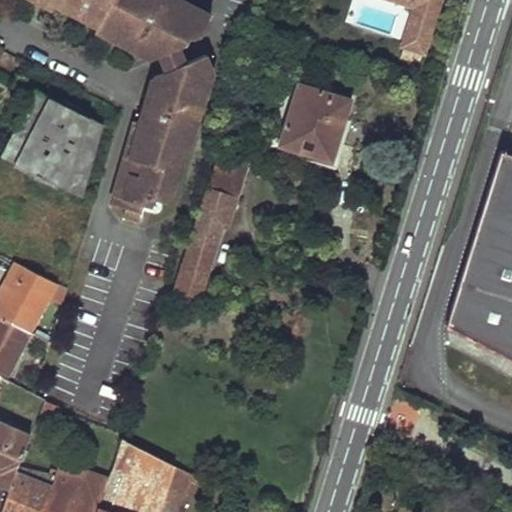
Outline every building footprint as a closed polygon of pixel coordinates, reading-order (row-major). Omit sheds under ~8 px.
[(41,0),(53,5),(55,1),(95,22),(93,26),(151,55),(160,51),(178,44),(186,40),(189,34),(193,35),(201,31),(210,12),(184,0),(41,0)] [(427,60),(444,0),(375,0),(409,10),(397,51),(427,60)] [(178,44),(160,51),(164,61),(166,68),(153,74),(140,119),(136,117),(112,201),(125,205),(123,211),(139,216),(142,206),(154,209),(157,208),(160,205),(161,201),(158,197),(164,199),(165,194),(172,190),(175,179),(177,180),(212,68),(205,52),(185,60),(181,52),(178,44)] [(277,144),(329,161),(348,100),(296,82),(277,144)] [(1,156),(83,196),(104,122),(34,88),(1,156)] [(231,148),(221,145),(173,298),(198,305),(223,226),(228,228),(248,164),(233,160),(235,155),(230,153),(231,148)] [(511,157),(499,153),(448,326),(511,359),(511,157)] [(68,286),(20,263),(0,298),(0,317),(31,332),(50,295),(63,301),(68,286)] [(0,369),(9,374),(27,340),(47,350),(49,341),(31,332),(0,317),(0,369)] [(0,479),(11,486),(17,471),(30,437),(0,421),(0,479)] [(105,476),(94,511),(113,511),(109,510),(123,472),(164,492),(174,464),(122,437),(105,475),(105,476)] [(11,486),(1,511),(94,511),(105,476),(58,460),(51,486),(17,471),(11,486)] [(164,492),(161,502),(174,508),(176,509),(193,472),(174,464),(164,492)] [(172,511),(174,508),(161,502),(157,511),(172,511)]
